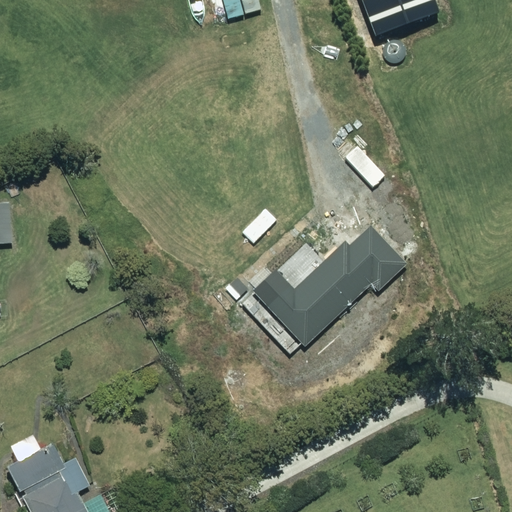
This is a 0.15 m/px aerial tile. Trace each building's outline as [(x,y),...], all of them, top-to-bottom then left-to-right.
[(367,198),(371,215),(386,211),(381,194),(367,198)] [(391,242),(397,251),(405,245),(399,236),(391,242)] [(83,346),(98,386),(145,368),(129,328),(83,346)] [(53,375),(64,404),(95,393),(84,363),(53,375)] [(34,385),(30,369),(22,371),(26,387),(34,385)] [(0,377),(0,401),(2,410),(24,404),(17,374),(0,377)] [(85,511),(76,494),(89,487),(74,460),(62,466),(51,445),(4,469),(27,511),(85,511)]
